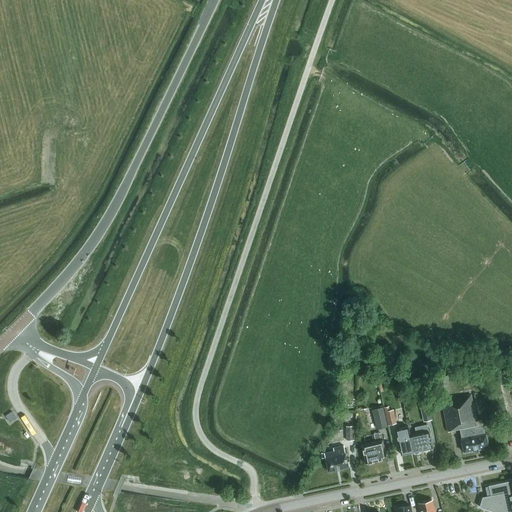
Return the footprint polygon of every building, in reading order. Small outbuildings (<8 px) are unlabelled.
[(502,417),(511,415),(511,403),(505,369),(493,372),(502,417)] [(448,375),(436,377),(440,393),(451,391),(448,375)] [(471,394),(441,400),(448,431),(460,428),(462,438),(461,439),(464,452),(488,447),(486,434),(485,434),(482,419),(477,420),(471,394)] [(432,420),(428,400),(420,402),(424,422),(432,420)] [(7,410),(11,417),(17,413),(14,406),(7,410)] [(387,427),(383,407),(373,410),(377,429),(387,427)] [(396,422),(393,409),(385,411),(388,424),(396,422)] [(416,434),(410,435),(414,452),(421,451),(420,450),(433,447),(429,431),(428,431),(427,424),(415,427),(416,434)] [(354,441),(354,426),(346,426),(346,441),(354,441)] [(414,452),(410,435),(408,426),(396,429),(401,455),(414,452)] [(387,458),(382,440),(381,440),(379,432),(374,434),(376,441),(362,445),(366,463),(374,461),(387,458)] [(328,471),(349,467),(344,448),(324,453),(328,471)] [(63,472),(58,484),(87,489),(92,476),(63,472)] [(483,497),(480,506),(497,511),(511,511),(511,480),(489,485),(491,495),(483,497)] [(426,502),(425,500),(421,501),(421,503),(419,503),(421,511),(435,511),(435,508),(434,509),(432,500),(426,502)]
